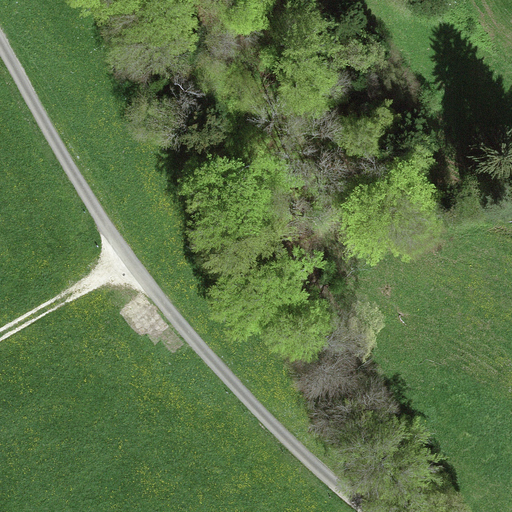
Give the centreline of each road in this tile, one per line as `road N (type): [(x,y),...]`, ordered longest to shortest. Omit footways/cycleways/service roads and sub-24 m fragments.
road 1 (unclassified): [(368,511),(216,365),(127,256),(0,43)]
road 2 (track): [(127,256),(0,332)]
